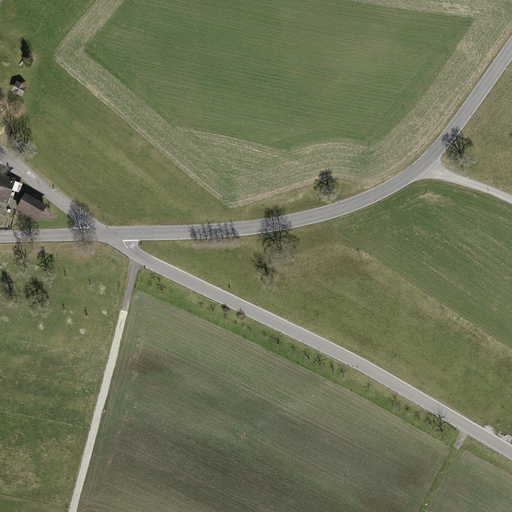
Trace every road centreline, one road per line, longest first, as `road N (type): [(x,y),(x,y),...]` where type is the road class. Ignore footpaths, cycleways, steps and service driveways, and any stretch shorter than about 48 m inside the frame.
road 1 (tertiary): [(122,233),(259,226),(371,196),(425,163),(511,47)]
road 2 (tertiary): [(122,233),(154,264),(361,364),(511,452)]
road 3 (track): [(73,511),(138,254)]
road 4 (tertiary): [(0,153),(95,234)]
